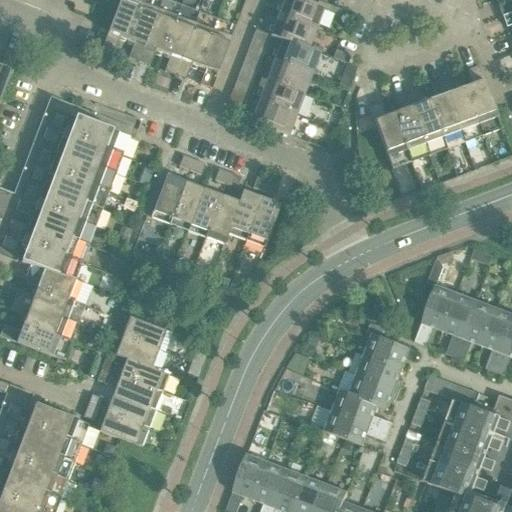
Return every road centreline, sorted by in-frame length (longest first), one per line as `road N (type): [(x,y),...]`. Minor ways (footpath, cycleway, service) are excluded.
road 1 (tertiary): [(191,511),(244,371),(275,320),(304,288),(352,259)]
road 2 (residential): [(352,259),(318,167),(207,127)]
road 3 (residential): [(384,0),(366,56),(480,44)]
road 4 (tertiary): [(352,259),(511,196)]
road 5 (residential): [(207,127),(50,69)]
road 6 (residential): [(0,210),(50,69)]
road 7 (residential): [(207,127),(254,0)]
